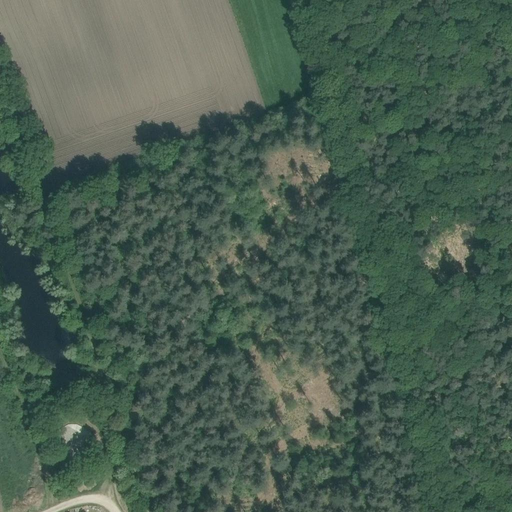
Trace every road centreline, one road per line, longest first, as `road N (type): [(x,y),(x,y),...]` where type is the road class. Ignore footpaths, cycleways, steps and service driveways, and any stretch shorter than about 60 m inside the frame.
road 1 (track): [(375,339),(310,112)]
road 2 (track): [(375,339),(463,298),(511,288)]
